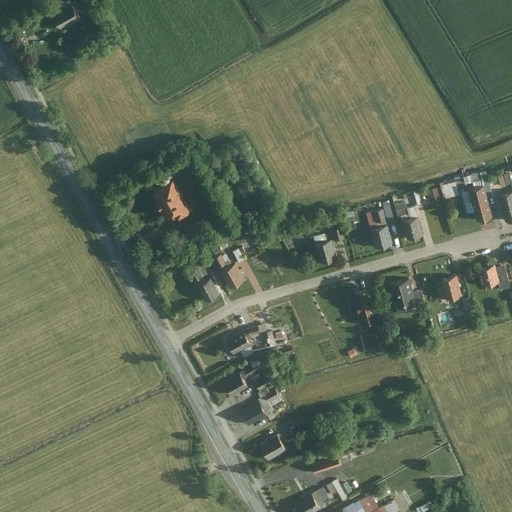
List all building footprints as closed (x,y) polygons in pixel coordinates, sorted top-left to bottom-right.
[(49,13),(58,29),(77,19),(69,3),(70,2),(68,0),(66,0),(60,4),(61,5),(55,8),(56,10),(49,13)] [(180,159),(184,167),(192,163),(188,155),(180,159)] [(492,215),(487,197),(492,196),(489,184),(485,170),(479,172),(479,171),(470,173),(473,187),(469,188),(469,189),(467,189),(467,190),(461,192),(466,212),(473,210),(475,220),(492,215)] [(503,173),(506,184),(511,183),(508,172),(503,173)] [(163,206),(168,214),(173,211),(175,216),(180,214),(192,208),(189,202),(175,177),(155,188),(155,190),(159,198),(157,201),(160,206),(163,206)] [(442,184),(446,197),(459,194),(455,180),(442,184)] [(427,189),(430,200),(439,198),(436,187),(427,189)] [(405,238),(422,234),(414,205),(422,203),(418,189),(413,190),(413,191),(392,197),(397,215),(400,214),(401,219),(400,219),(405,238)] [(511,218),(511,189),(497,193),(505,221),(511,218)] [(365,212),(369,228),(374,247),(392,242),(387,224),(386,224),(382,208),(374,210),(373,205),(362,208),(364,213),(365,212)] [(328,219),(331,227),(340,225),(338,216),(328,219)] [(337,240),(345,238),(342,226),(334,228),(337,240)] [(144,246),(160,241),(155,228),(140,233),(144,246)] [(327,232),(315,235),(317,242),(316,243),(321,262),(338,257),(333,238),(329,239),(327,232)] [(220,246),(224,253),(233,248),(234,249),(244,243),(240,236),(234,240),(234,241),(230,243),(229,241),(220,246)] [(234,250),(240,261),(245,258),(239,247),(234,250)] [(219,266),(220,266),(222,270),(221,270),(231,287),(246,278),(237,261),(233,264),(231,259),(226,262),(222,253),(214,257),(219,266)] [(191,271),(207,300),(221,292),(212,276),(207,279),(206,277),(203,279),(202,276),(213,270),(208,260),(207,261),(205,257),(201,260),(203,263),(200,264),(199,262),(196,264),(197,267),(191,271)] [(504,264),(495,266),(494,264),(477,268),(482,286),(497,281),(499,290),(510,287),(504,264)] [(438,299),(444,297),(444,298),(448,297),(449,300),(458,298),(457,294),(460,294),(455,274),(439,278),(441,287),(435,288),(438,299)] [(424,302),(420,289),(412,291),(408,277),(387,282),(394,307),(395,306),(396,312),(407,309),(405,304),(413,301),(414,305),(424,302)] [(379,332),(380,331),(385,330),(381,316),(376,317),(368,287),(351,292),(360,324),(367,322),(369,329),(378,326),(379,332)] [(462,299),(467,316),(472,314),(467,297),(462,299)] [(266,330),(264,322),(263,322),(263,321),(260,321),(260,323),(246,326),(246,327),(242,329),(241,329),(224,338),(232,353),(238,350),(242,357),(253,351),(249,344),(249,343),(247,339),(251,336),(250,334),(266,330)] [(268,341),(270,346),(275,344),(271,330),(266,331),(267,337),(264,337),(266,342),(268,341)] [(380,350),(389,348),(387,338),(378,341),(380,350)] [(282,351),(285,361),(294,358),(291,349),(282,351)] [(221,380),(230,395),(246,386),(242,378),(256,369),(258,371),(262,369),(263,370),(270,366),(265,356),(257,360),(254,355),(248,359),(251,364),(238,371),(221,380)] [(253,380),(253,381),(258,390),(270,383),(277,380),(271,370),(260,377),(258,373),(251,376),(253,380)] [(251,404),(240,410),(247,424),(259,418),(260,421),(267,417),(265,413),(272,409),(272,408),(282,402),(275,389),(269,392),(266,387),(257,392),(259,397),(257,398),(250,402),(251,404)] [(285,424),(288,431),(302,423),(299,417),(285,424)] [(258,444),(267,459),(285,449),(276,433),(258,444)] [(293,454),(299,450),(292,438),(286,442),(293,454)] [(310,464),(313,473),(340,464),(348,461),(347,461),(351,459),(349,453),(345,455),(345,453),(337,456),(337,455),(310,464)] [(347,498),(345,494),(351,490),(345,480),(339,484),(336,478),(325,484),(331,494),(336,491),(342,501),(347,498)] [(313,511),(320,508),(318,505),(329,498),(322,486),(311,493),(310,492),(291,502),(296,511),(313,511)] [(395,511),(400,509),(398,505),(386,511),(381,511),(378,507),(371,494),(359,501),(358,500),(354,503),(353,502),(342,508),(342,509),(337,511),(395,511)]
